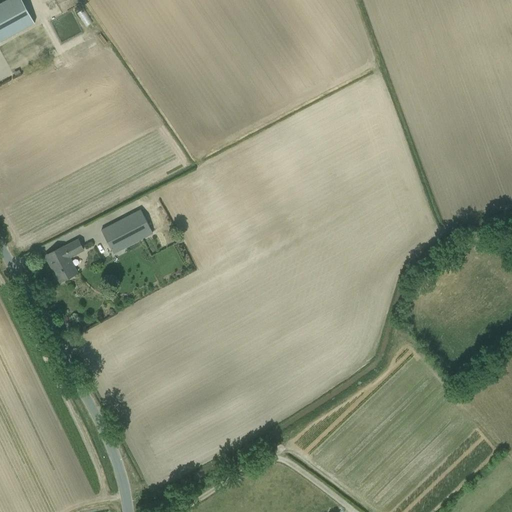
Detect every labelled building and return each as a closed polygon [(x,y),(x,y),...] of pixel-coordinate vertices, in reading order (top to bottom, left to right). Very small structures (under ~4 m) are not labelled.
[(5,0),(0,3),(0,42),(34,24),(21,0),(5,0)] [(89,15),(84,18),(90,27),(95,24),(89,15)] [(49,35),(8,50),(14,68),(55,53),(49,35)] [(62,56),(70,73),(106,56),(98,39),(62,56)] [(284,204),(223,103),(194,121),(261,230),(292,211),(291,208),(328,185),(262,77),(231,96),(294,198),(284,204)] [(140,210),(101,230),(110,247),(149,227),(140,210)] [(135,262),(157,251),(157,250),(161,248),(153,234),(149,236),(149,235),(127,246),(135,262)] [(63,246),(47,254),(51,263),(52,263),(54,267),(53,268),(60,282),(77,273),(69,257),(83,250),(78,240),(63,247),(63,246)]
